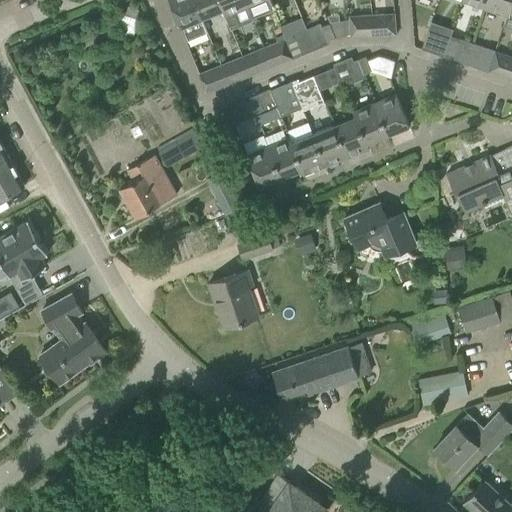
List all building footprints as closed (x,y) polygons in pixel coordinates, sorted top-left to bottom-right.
[(208,32),(202,18),(194,0),(169,0),(186,41),(208,32)] [(194,0),(202,18),(223,10),(223,9),(219,0),(194,0)] [(246,6),(244,0),(219,0),(223,9),(223,10),(229,26),(240,22),(235,10),(246,6)] [(486,0),(484,7),(506,15),(510,0),(486,0)] [(396,31),(395,16),(387,16),(387,13),(372,14),(373,36),(396,34),(396,31)] [(373,36),(372,14),(358,15),(358,18),(348,18),(349,37),(358,37),(373,36)] [(305,30),(313,49),(328,43),(327,41),(335,37),(329,23),(321,27),(320,24),(305,30)] [(313,49),(305,30),(293,35),(294,38),(287,41),(292,55),(293,58),(300,55),(313,49)] [(443,56),(450,38),(427,31),(421,48),(443,56)] [(292,55),(287,41),(284,34),(275,37),(277,41),(263,47),(271,67),(285,61),(293,58),(292,55)] [(451,35),(450,38),(443,56),(466,64),(473,43),(451,35)] [(486,48),(473,43),(466,64),(487,71),(494,53),(485,50),(486,48)] [(271,67),(263,47),(242,55),(243,59),(249,73),(250,75),(257,72),(271,67)] [(511,68),(511,59),(494,53),(487,71),(509,78),(511,68)] [(366,60),(365,56),(357,59),(362,74),(371,71),(366,60)] [(249,73),(243,59),(235,62),(234,59),(221,64),(229,84),(242,78),(250,75),(249,73)] [(354,77),(362,74),(357,59),(348,62),(354,77)] [(215,90),(229,84),(221,64),(207,70),(208,72),(200,76),(206,90),(213,87),(215,90)] [(334,66),(326,70),(332,85),(340,81),(334,66)] [(319,90),(313,75),(293,83),(302,107),(303,109),(324,101),(319,90)] [(282,115),(302,107),(293,83),(288,85),(287,82),(271,89),(282,115)] [(282,116),(282,115),(271,89),(249,98),(250,101),(256,116),(260,125),(282,116)] [(396,93),(374,102),(387,134),(409,125),(396,93)] [(256,116),(250,101),(242,104),(248,119),(256,116)] [(367,143),(387,134),(374,102),(353,111),(368,148),(369,148),(367,143)] [(354,116),(334,124),(347,156),(368,148),(353,111),(352,111),(354,116)] [(325,165),(347,156),(334,124),(312,133),(325,165)] [(209,145),(200,129),(157,152),(166,169),(209,145)] [(290,136),(289,137),(304,174),(325,165),(312,133),(292,141),(290,136)] [(303,174),(304,174),(289,137),(268,145),(281,177),(301,169),(303,174)] [(0,163),(9,158),(0,140),(0,163)] [(281,177),(268,145),(246,154),(259,186),(281,177)] [(511,145),(504,149),(472,162),(473,165),(465,168),(464,166),(446,173),(455,193),(459,192),(466,209),(484,202),(486,207),(505,198),(511,194),(511,145)] [(135,217),(177,194),(155,154),(128,169),(134,180),(119,189),(135,217)] [(0,197),(24,185),(9,158),(0,163),(0,197)] [(241,207),(223,172),(208,179),(225,215),(241,207)] [(351,233),(358,250),(369,245),(370,246),(371,247),(374,249),(375,249),(377,250),(379,250),(381,250),(383,249),(386,256),(416,243),(403,211),(386,218),(384,212),(379,214),(375,204),(344,217),(346,224),(344,225),(348,234),(351,233)] [(10,275),(18,289),(34,280),(31,274),(46,265),(41,257),(47,253),(28,220),(0,236),(0,278),(8,274),(9,275),(10,275)] [(266,234),(238,243),(243,258),(272,249),(266,234)] [(444,248),(448,275),(455,274),(454,269),(467,267),(464,245),(444,248)] [(247,269),(228,276),(209,282),(224,327),(243,320),(258,316),(248,286),(253,285),(247,269)] [(11,292),(0,298),(0,317),(19,306),(11,292)] [(106,351),(85,322),(83,323),(77,314),(81,312),(71,293),(54,303),(41,310),(52,328),(61,340),(40,355),(45,363),(43,365),(43,367),(43,369),(44,371),(46,373),(47,374),(49,375),(51,376),(53,374),(60,383),(90,361),(91,362),(106,351)] [(465,329),(498,318),(491,296),(458,306),(465,329)] [(415,345),(450,334),(444,314),(408,325),(415,345)] [(371,372),(365,353),(361,342),(272,372),(282,402),(371,372)] [(0,405),(19,392),(7,376),(0,366),(0,405)] [(423,404),(468,396),(462,370),(418,379),(423,404)] [(488,455),(511,429),(511,422),(499,411),(483,427),(468,412),(457,424),(435,448),(455,467),(476,445),(488,455)] [(266,511),(322,511),(326,507),(279,474),(257,505),(266,511)] [(511,511),(511,505),(483,479),(463,502),(473,511),(511,511)]
